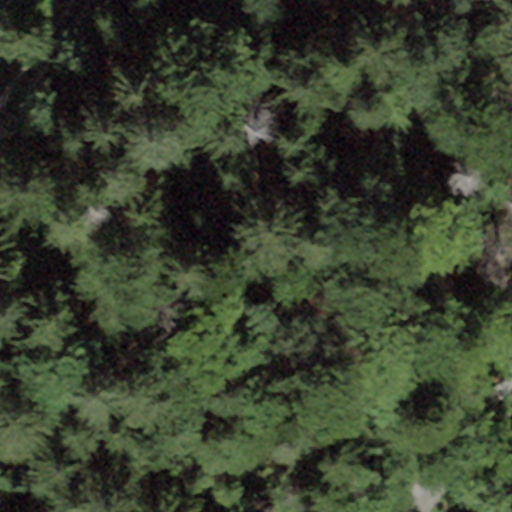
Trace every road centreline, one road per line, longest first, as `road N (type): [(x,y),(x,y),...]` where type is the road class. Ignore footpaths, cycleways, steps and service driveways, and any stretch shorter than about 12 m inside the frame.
road 1 (track): [(511,371),(407,511)]
road 2 (track): [(0,135),(100,0)]
